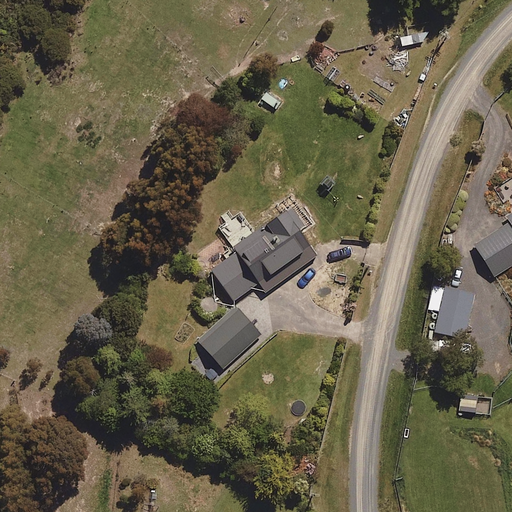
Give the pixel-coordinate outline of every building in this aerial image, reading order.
[(262,285),(268,293),(319,257),(304,236),(308,233),(292,209),(234,250),(237,254),(213,271),(235,303),(262,285)] [(494,278),(511,266),(511,216),(502,223),(504,226),(473,245),(494,278)] [(430,287),(426,307),(439,310),(434,335),(463,341),(470,311),(473,297),(430,287)] [(224,369),(261,336),(238,310),(201,343),(224,369)] [(477,414),(478,400),(460,399),(459,413),(477,414)]
